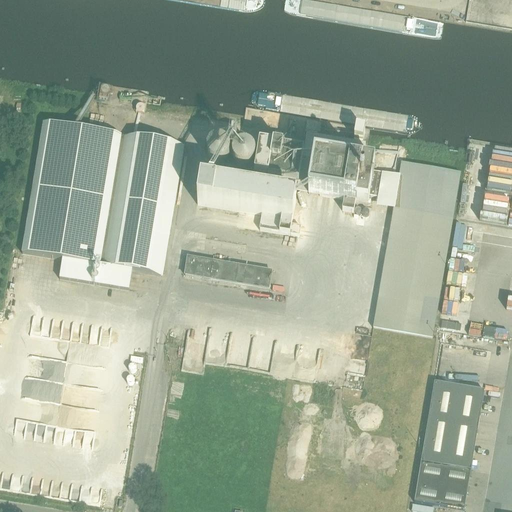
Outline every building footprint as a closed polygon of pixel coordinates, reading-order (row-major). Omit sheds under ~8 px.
[(103,267),(124,138),(44,125),(23,255),(63,261),(95,267),(95,266),(103,267)] [(259,144),(253,175),(254,176),(298,183),(309,185),(308,195),(343,200),(341,212),(353,214),(355,203),(367,205),(368,197),(376,199),(378,199),(382,175),(372,173),(374,164),(362,162),(362,159),(365,144),(363,144),(365,131),(356,129),(354,142),(307,134),(306,134),(303,151),(259,144)] [(184,148),(124,138),(103,267),(133,272),(163,277),(184,148)] [(401,165),(394,210),(374,329),(433,339),(453,220),(460,175),(401,165)] [(262,216),(259,231),(299,238),(301,228),(291,227),(296,200),(201,185),(197,206),(262,216)] [(188,259),(185,276),(269,290),(272,273),(188,259)] [(62,271),(60,280),(130,292),(131,282),(133,272),(103,267),(95,266),(95,267),(63,261),(62,271)] [(434,383),(414,503),(464,511),(484,392),(434,383)]
